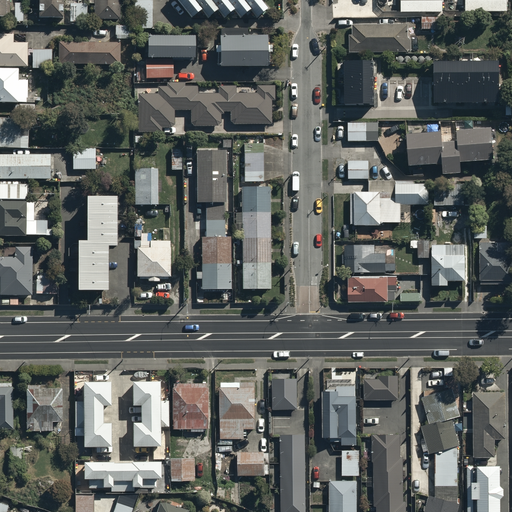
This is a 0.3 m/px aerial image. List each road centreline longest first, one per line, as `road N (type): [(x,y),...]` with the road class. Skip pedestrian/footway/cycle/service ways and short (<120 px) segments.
road 1 (residential): [(309,338),(306,0)]
road 2 (tertiary): [(0,341),(309,338)]
road 3 (tertiary): [(309,338),(511,335)]
